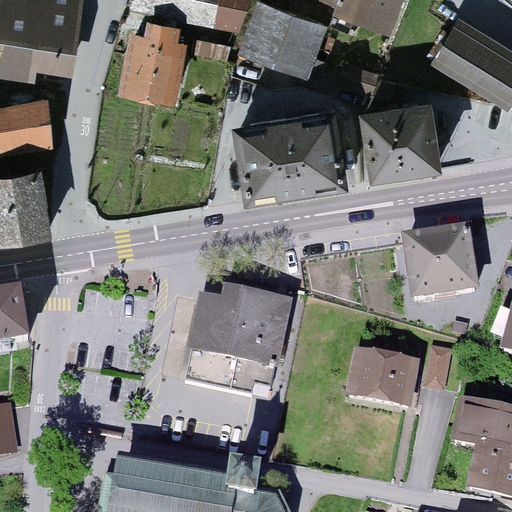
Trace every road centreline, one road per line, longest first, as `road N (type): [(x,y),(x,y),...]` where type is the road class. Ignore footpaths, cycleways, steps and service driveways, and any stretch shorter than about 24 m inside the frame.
road 1 (primary): [(511,185),(61,256)]
road 2 (residential): [(61,256),(93,0)]
road 3 (unknown): [(178,237),(161,409),(173,422),(238,435)]
road 4 (residential): [(61,256),(35,511)]
road 5 (unknown): [(228,229),(236,107),(248,95),(285,95)]
